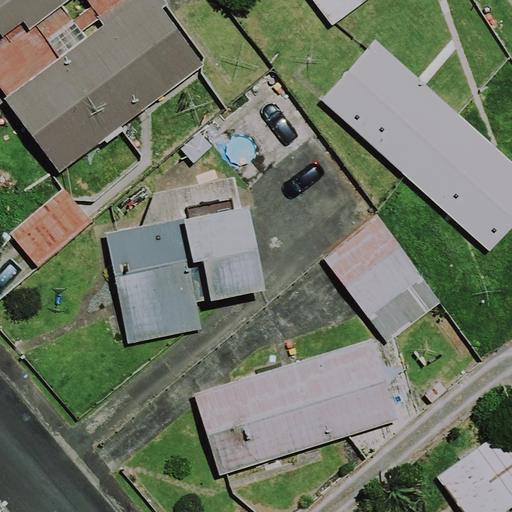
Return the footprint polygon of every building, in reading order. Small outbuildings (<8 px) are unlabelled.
[(0,0),(0,86),(7,96),(4,98),(59,171),(205,64),(163,7),(169,2),(167,0),(0,0)] [(365,0),(313,0),(332,25),(365,0)] [(511,226),(511,164),(377,41),(323,99),(490,251),(511,226)] [(91,222),(63,188),(9,233),(37,266),(91,222)] [(267,289),(250,204),(106,233),(128,343),(203,328),(198,304),(267,289)] [(442,303),(378,215),(323,253),(387,342),(442,303)] [(399,420),(373,338),(194,394),(221,477),(399,420)] [(438,476),(463,511),(503,511),(511,506),(511,425),(511,424),(438,476)]
